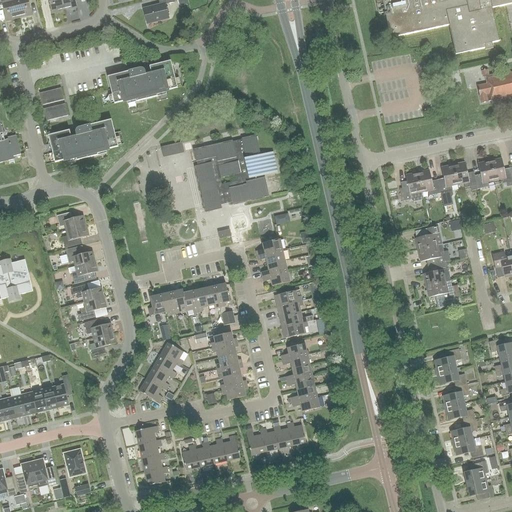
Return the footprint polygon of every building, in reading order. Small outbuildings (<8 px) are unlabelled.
[(6,21),(19,18),(14,0),(0,0),(0,9),(3,9),(6,21)] [(14,0),(19,18),(32,15),(28,1),(29,0),(14,0)] [(61,10),(64,10),(61,0),(41,0),(41,1),(44,0),(48,0),(52,14),(61,12),(61,10)] [(61,0),(64,10),(67,9),(67,10),(77,8),(75,0),(61,0)] [(165,5),(175,2),(173,0),(158,0),(159,5),(143,9),(147,24),(169,19),(165,5)] [(499,41),(491,8),(505,5),(511,3),(511,0),(374,0),(378,14),(384,13),(390,38),(448,25),(455,55),(484,48),(485,50),(493,48),(491,43),(499,41)] [(171,61),(148,67),(107,77),(114,104),(135,99),(136,102),(157,97),(156,93),(177,88),(171,61)] [(481,103),(511,96),(511,72),(493,77),(492,74),(485,76),(487,84),(477,86),(481,103)] [(61,89),(39,94),(42,106),(64,100),(61,89)] [(65,104),(43,110),(46,122),(68,116),(65,104)] [(111,120),(77,128),(48,136),(54,163),(75,158),(76,161),(98,156),(97,152),(118,147),(111,120)] [(0,163),(14,160),(13,157),(21,155),(16,136),(7,138),(8,140),(1,141),(0,136),(0,134),(3,133),(0,125),(0,124),(0,163)] [(265,178),(255,180),(255,178),(277,172),(273,153),(250,158),(250,155),(260,153),(256,136),(200,149),(201,154),(194,156),(196,162),(197,162),(198,166),(195,167),(205,213),(222,209),(220,204),(232,202),(232,205),(269,197),(265,178)] [(181,143),(161,147),(163,158),(184,153),(181,143)] [(489,161),(493,181),(500,180),(501,184),(506,183),(506,187),(511,185),(511,178),(510,168),(503,170),(501,159),(489,161)] [(488,182),(493,181),(489,161),(486,162),(478,163),(480,175),(474,176),(477,189),(489,187),(488,182)] [(453,165),(457,185),(463,184),(464,188),(470,187),(471,191),(477,189),(474,176),(473,172),(467,174),(464,162),(453,165)] [(437,180),(440,194),(441,194),(444,207),(453,205),(451,198),(453,195),(451,187),(457,185),(453,165),(442,167),(444,179),(437,180)] [(423,198),(422,193),(428,192),(429,196),(440,194),(437,180),(431,182),(429,170),(417,173),(422,199),(423,198)] [(422,201),(422,199),(417,173),(406,175),(407,182),(400,183),(404,202),(411,200),(413,202),(422,201)] [(66,231),(86,226),(83,216),(71,219),(70,213),(57,216),(59,227),(64,226),(66,231)] [(460,221),(459,221),(449,223),(451,230),(461,228),(460,221)] [(494,228),(493,222),(483,224),(485,233),(487,232),(486,229),(494,228)] [(67,236),(62,238),(63,243),(65,249),(71,247),(69,241),(88,236),(86,226),(66,231),(67,236)] [(426,237),(415,239),(417,251),(442,245),(438,227),(424,230),(426,237)] [(219,240),(219,239),(231,237),(230,230),(218,233),(219,240)] [(300,234),(302,244),(310,243),(308,232),(300,234)] [(256,252),(257,256),(282,251),(280,240),(262,244),(263,246),(263,250),(256,252)] [(437,246),(417,251),(418,254),(420,262),(426,261),(428,267),(446,263),(445,262),(450,261),(448,251),(443,252),(442,245),(437,246)] [(65,251),(67,258),(69,263),(73,262),(75,267),(95,262),(92,252),(79,255),(77,248),(65,251)] [(266,259),(267,265),(285,261),(282,251),(257,256),(258,261),(266,259)] [(504,278),(511,276),(511,259),(511,256),(505,257),(504,253),(492,256),(495,269),(502,267),(504,278)] [(25,260),(0,266),(0,299),(25,294),(22,282),(30,280),(25,260)] [(261,273),(262,278),(287,272),(285,261),(267,265),(268,271),(261,273)] [(97,272),(95,262),(75,267),(76,272),(71,274),(74,285),(86,282),(85,276),(87,275),(97,272)] [(450,281),(446,263),(428,267),(429,274),(423,275),(425,287),(450,281)] [(316,270),(308,272),(310,280),(317,278),(316,270)] [(289,283),(287,272),(262,278),(263,282),(271,281),(272,287),(289,283)] [(25,294),(32,292),(30,280),(22,282),(25,294)] [(224,281),(214,283),(219,308),(224,307),(223,303),(229,302),(224,281)] [(436,303),(445,301),(446,307),(455,305),(450,281),(425,287),(428,298),(434,296),(436,303)] [(219,308),(214,283),(210,284),(210,288),(204,289),(208,307),(214,306),(215,309),(219,308)] [(84,303),(104,298),(101,288),(89,291),(87,285),(71,289),(73,295),(76,294),(78,299),(83,298),(84,303)] [(202,308),(208,307),(204,289),(198,291),(197,287),(193,288),(198,313),(203,312),(202,308)] [(175,288),(171,289),(176,314),(187,312),(183,294),(182,291),(176,292),(175,288)] [(182,291),(183,294),(187,312),(193,310),(193,314),(198,313),(193,288),(182,291)] [(171,315),(176,314),(171,289),(166,290),(167,294),(161,295),(165,313),(171,312),(171,315)] [(277,307),(302,301),(299,291),(274,296),(277,307)] [(161,295),(160,292),(156,293),(157,296),(150,298),(152,308),(148,309),(150,316),(165,313),(161,295)] [(106,308),(104,298),(84,303),(85,308),(80,309),(82,314),(78,315),(79,321),(95,317),(95,315),(94,311),(106,308)] [(279,318),(283,317),(300,313),(299,307),(303,306),(302,301),(277,307),(278,310),(279,318)] [(223,326),(235,324),(232,312),(221,314),(223,326)] [(281,324),(282,328),(306,323),(306,322),(312,321),(311,316),(302,319),(300,313),(283,317),(279,318),(281,324)] [(319,320),(316,320),(318,331),(326,329),(323,319),(319,320)] [(93,339),(113,334),(110,324),(98,327),(96,320),(84,324),(87,335),(92,334),(93,339)] [(282,328),(284,339),(305,334),(304,328),(307,327),(306,323),(282,328)] [(168,330),(161,332),(163,341),(170,340),(168,330)] [(212,349),(237,343),(236,339),(232,340),(231,333),(213,337),(215,343),(211,344),(212,349)] [(116,344),(113,334),(93,339),(94,344),(89,345),(93,357),(106,354),(104,347),(116,344)] [(207,341),(205,334),(194,336),(196,344),(207,341)] [(500,359),(511,356),(511,343),(502,346),(500,340),(489,343),(492,353),(498,352),(500,359)] [(167,343),(160,355),(176,365),(175,365),(180,367),(183,362),(179,359),(183,353),(167,343)] [(238,347),(237,343),(212,349),(213,353),(217,353),(218,358),(236,354),(234,348),(238,347)] [(282,361),(307,355),(305,345),(287,349),(288,355),(281,356),(282,361)] [(434,361),(437,373),(456,368),(455,362),(461,360),(459,350),(447,352),(448,358),(434,361)] [(237,361),(236,354),(218,358),(219,364),(216,365),(217,370),(242,364),(241,360),(237,361)] [(176,365),(160,355),(153,367),(169,377),(168,377),(173,379),(176,374),(172,371),(175,365),(176,365)] [(309,366),(307,355),(282,361),(283,366),(291,364),(292,370),(309,366)] [(496,372),(511,368),(511,356),(500,359),(501,366),(495,367),(496,372)] [(242,364),(217,370),(219,380),(223,379),(240,375),(239,369),(243,368),(242,366),(242,364)] [(312,376),(309,366),(292,370),(293,376),(286,377),(287,382),(312,376)] [(169,377),(153,367),(146,380),(161,389),(166,391),(169,386),(165,383),(168,377),(169,377)] [(458,377),(456,368),(437,373),(440,385),(454,382),(455,388),(467,385),(465,375),(458,377)] [(505,382),(511,380),(511,368),(496,372),(497,377),(503,376),(505,382)] [(242,382),(240,375),(223,379),(224,385),(221,386),(222,391),(246,385),(245,381),(242,382)] [(314,387),(312,376),(287,382),(288,387),(295,385),(297,391),(314,387)] [(161,389),(146,380),(139,392),(155,401),(158,403),(162,397),(158,395),(159,394),(161,389)] [(511,393),(511,380),(505,382),(507,389),(500,391),(501,396),(511,393)] [(63,385),(53,388),(58,408),(68,406),(69,406),(65,391),(71,389),(69,383),(63,385)] [(247,389),(246,385),(222,391),(223,395),(226,395),(228,401),(245,397),(244,390),(247,389)] [(445,409),(465,404),(463,397),(469,396),(467,385),(455,388),(456,394),(442,397),(445,409)] [(317,397),(314,387),(297,391),(298,397),(290,398),(292,403),(317,397)] [(48,411),(58,408),(53,388),(42,390),(47,411),(48,411)] [(47,411),(42,390),(32,393),(37,414),(47,411)] [(27,416),(37,414),(32,393),(21,395),(26,416),(27,416)] [(208,404),(215,403),(213,394),(206,396),(208,404)] [(26,416),(21,395),(11,398),(16,419),(26,416)] [(319,408),(317,397),(292,403),(293,408),(300,406),(302,412),(319,408)] [(6,421),(16,419),(11,398),(0,400),(5,422),(6,421)] [(466,412),(465,404),(445,409),(448,421),(462,417),(463,423),(475,421),(473,411),(466,412)] [(509,418),(511,417),(511,404),(500,408),(501,413),(508,411),(509,418)] [(453,444),(473,440),(471,433),(478,431),(475,421),(463,423),(465,429),(450,433),(453,444)] [(288,429),(292,447),(306,444),(302,426),(294,428),(293,423),(286,424),(288,429)] [(278,450),(292,447),(288,429),(280,431),(279,426),(273,428),(274,432),(278,450)] [(135,432),(138,445),(155,441),(154,434),(159,433),(157,427),(135,432)] [(265,453),(278,450),(274,432),(267,434),(266,429),(259,431),(261,435),(265,453)] [(251,456),(265,453),(261,435),(253,437),(252,432),(246,434),(251,456)] [(223,444),(227,462),(240,459),(235,436),(229,438),(230,442),(223,444)] [(213,465),(227,462),(223,444),(222,439),(215,441),(216,445),(209,447),(213,465)] [(155,441),(138,445),(141,459),(159,455),(157,448),(162,447),(160,440),(155,441)] [(475,447),(473,440),(453,444),(455,453),(456,456),(470,453),(471,459),(483,456),(481,446),(475,447)] [(199,468),(213,465),(209,447),(208,442),(202,444),(203,449),(196,450),(195,450),(199,468)] [(186,471),(199,468),(195,450),(196,450),(195,446),(188,447),(189,452),(182,453),(186,471)] [(86,473),(80,450),(64,454),(70,477),(86,473)] [(159,455),(141,459),(144,473),(162,469),(162,468),(160,461),(165,460),(163,454),(159,455)] [(32,462),(38,488),(48,485),(48,487),(57,485),(52,468),(45,469),(43,460),(32,462)] [(16,477),(20,494),(29,492),(28,488),(37,486),(38,488),(32,462),(31,462),(31,463),(21,465),(23,475),(16,477)] [(467,485),(486,481),(484,474),(487,473),(485,462),(469,466),(470,472),(464,473),(467,485)] [(162,469),(144,473),(147,486),(165,482),(163,475),(168,474),(166,467),(162,468),(162,469)] [(0,494),(7,493),(8,497),(16,495),(12,478),(8,479),(5,480),(2,470),(0,470),(0,494)] [(67,479),(61,480),(63,487),(55,490),(57,500),(72,496),(67,479)] [(487,487),(486,481),(467,485),(469,497),(476,495),(477,501),(493,498),(490,486),(487,487)] [(91,493),(89,484),(75,488),(77,496),(91,493)]
